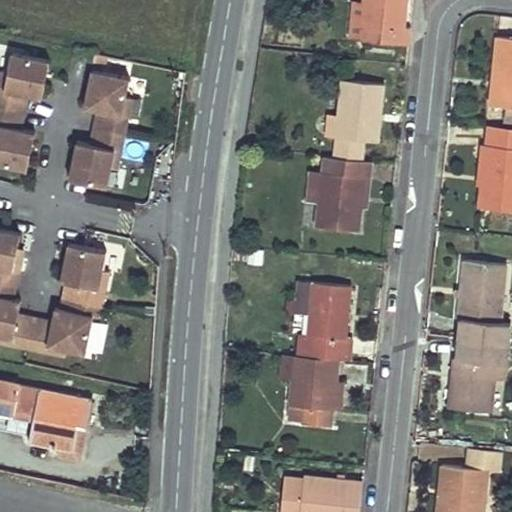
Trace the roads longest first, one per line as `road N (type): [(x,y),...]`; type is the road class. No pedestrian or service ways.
road 1 (residential): [(459,0),(439,23),(387,511)]
road 2 (secondary): [(232,0),(203,170),(178,511)]
road 3 (unknown): [(101,511),(98,356),(186,366)]
